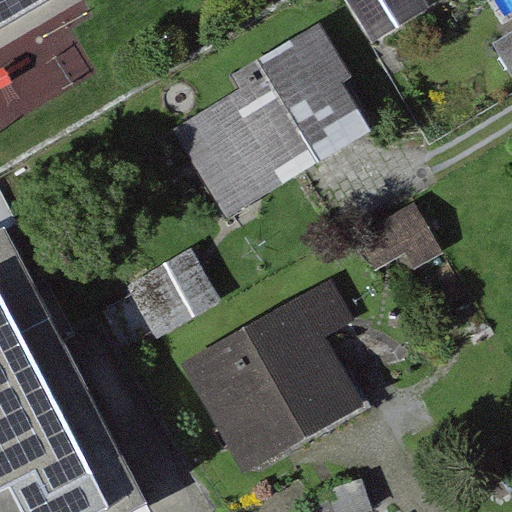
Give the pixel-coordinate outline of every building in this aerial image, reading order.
[(350,0),(377,44),(435,9),(429,0),(350,0)] [(178,142),(224,223),(373,139),(327,58),(178,142)] [(103,299),(129,351),(224,304),(199,252),(103,299)] [(0,279),(0,511),(156,511),(31,264),(0,279)] [(304,307),(195,365),(253,472),(361,414),(304,307)]
